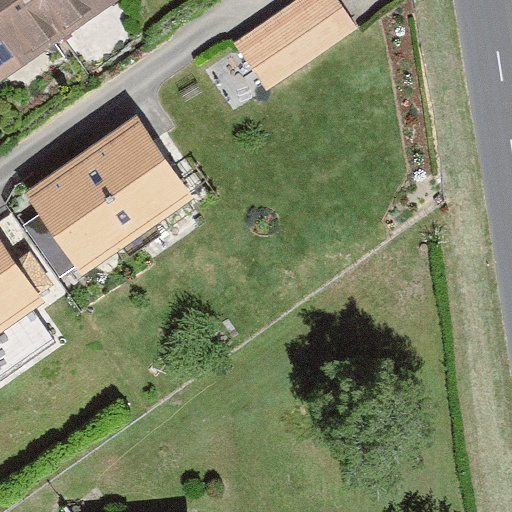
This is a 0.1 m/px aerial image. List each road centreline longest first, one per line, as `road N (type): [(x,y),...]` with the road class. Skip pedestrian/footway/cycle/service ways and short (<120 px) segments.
road 1 (unknown): [(262,0),(0,161)]
road 2 (tertiary): [(490,0),(511,142)]
